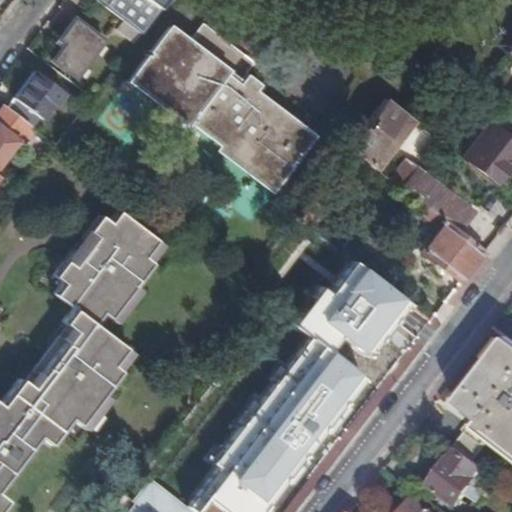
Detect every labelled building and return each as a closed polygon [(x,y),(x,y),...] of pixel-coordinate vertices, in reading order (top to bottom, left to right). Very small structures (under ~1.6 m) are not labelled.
[(95,0),(142,35),(168,0),(95,0)] [(76,78),(104,41),(76,20),(60,40),(66,44),(54,61),(76,78)] [(171,25),(140,66),(159,81),(153,89),(276,181),(314,133),(257,89),(263,82),(250,72),(244,79),(233,71),(247,52),(205,20),(191,39),(171,25)] [(35,73),(15,98),(41,119),(52,104),(54,105),(62,96),(60,93),(61,92),(35,73)] [(384,101),(349,147),(375,168),(411,122),(384,101)] [(0,162),(29,124),(3,104),(0,108),(0,162)] [(500,162),(511,146),(511,143),(488,124),(462,158),(494,182),(506,166),(500,162)] [(389,179),(425,206),(458,231),(474,211),(405,158),(389,179)] [(421,252),(460,282),(472,266),(484,252),(458,231),(425,206),(419,213),(436,226),(438,223),(442,226),(421,252)] [(0,511),(1,511),(8,503),(0,496),(0,490),(40,437),(51,446),(72,420),(80,426),(103,396),(121,372),(114,367),(127,350),(95,326),(104,315),(112,321),(137,289),(154,266),(152,263),(146,259),(159,243),(118,212),(109,223),(99,216),(54,276),(63,284),(53,298),(71,312),(62,324),(68,329),(74,333),(65,344),(59,340),(24,386),(19,382),(0,405),(0,511)] [(377,269),(388,254),(364,236),(353,251),(377,269)] [(146,259),(152,263),(164,247),(159,243),(146,259)] [(408,304),(352,260),(328,289),(318,281),(284,323),(304,338),(205,460),(221,473),(193,507),(197,511),(198,511),(249,511),(356,379),(319,350),(335,329),(367,355),(408,304)] [(137,289),(112,321),(117,325),(142,293),(137,289)] [(68,329),(59,340),(65,344),(74,333),(68,329)] [(511,349),(511,339),(507,336),(454,402),(460,406),(492,366),(496,370),(511,349)] [(492,366),(460,406),(478,419),(497,432),(491,441),(511,456),(511,349),(496,370),(492,366)] [(114,367),(121,372),(133,355),(127,350),(114,367)] [(103,396),(80,426),(86,431),(109,400),(103,396)] [(497,432),(478,419),(468,432),(487,446),(491,441),(497,432)] [(487,446),(468,432),(457,447),(477,461),(487,446)] [(497,479),(456,451),(428,487),(457,508),(466,496),(478,504),(497,479)] [(195,511),(197,511),(193,507),(146,475),(128,497),(131,500),(121,511),(195,511)] [(431,511),(414,499),(403,511),(431,511)]
